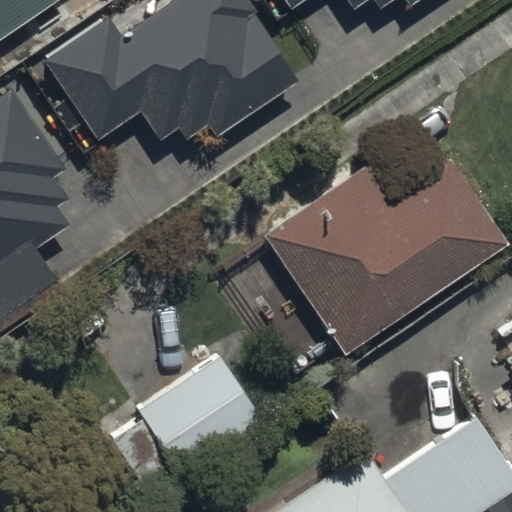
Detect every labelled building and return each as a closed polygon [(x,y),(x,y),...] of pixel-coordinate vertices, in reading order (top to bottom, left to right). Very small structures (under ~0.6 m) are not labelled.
[(0,0),(0,28),(43,0),(0,0)] [(107,17),(43,60),(98,141),(140,113),(159,141),(177,128),(187,142),(210,126),(218,139),(304,82),(247,0),(173,0),(120,36),(107,17)] [(285,0),(292,8),(303,0),(347,0),(353,8),(364,0),(374,0),(380,9),(393,0),(407,0),(412,6),(421,0),(285,0)] [(66,169),(11,89),(0,96),(0,315),(55,278),(34,248),(68,225),(56,208),(68,200),(53,177),(66,169)] [(366,151),(259,225),(342,343),(503,231),(445,147),(390,185),(366,151)] [(262,413),(215,343),(98,423),(145,492),(262,413)] [(366,439),(256,511),(470,511),(511,485),(511,467),(474,408),(384,467),(366,439)]
